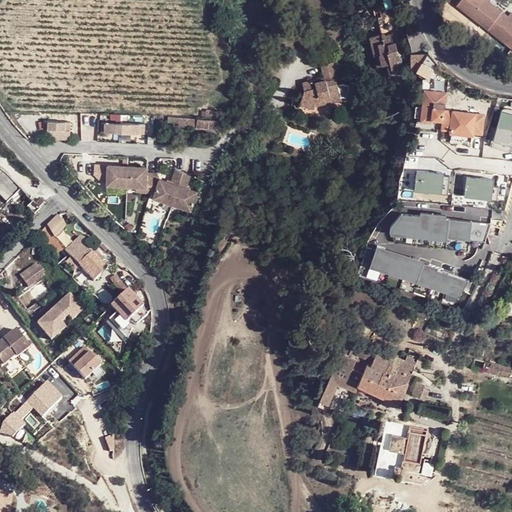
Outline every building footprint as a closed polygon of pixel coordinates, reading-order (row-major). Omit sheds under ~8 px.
[(511,49),(511,22),(484,0),(458,0),(456,4),(511,49)] [(384,35),(394,33),(397,32),(394,15),(381,18),(384,34),(375,36),(380,57),(375,58),(377,68),(389,66),(391,74),(394,73),(407,77),(403,55),(399,51),(397,45),(395,45),(393,39),(385,41),(384,35)] [(395,39),(394,33),(384,35),(385,41),(393,39),(395,39)] [(375,36),(371,37),(375,58),(380,57),(375,36)] [(417,71),(429,53),(411,57),(412,72),(417,71)] [(430,55),(429,53),(417,71),(428,79),(439,64),(434,59),(432,56),(430,55)] [(312,78),(300,81),(302,90),(298,102),(312,106),(314,98),(317,97),(318,99),(328,94),(328,97),(337,98),(341,94),(354,99),(359,84),(348,80),(346,85),(339,82),(336,83),(332,69),(338,68),(335,59),(320,63),(322,75),(323,78),(313,80),(312,78)] [(444,122),(445,111),(447,93),(425,91),(422,122),(433,123),(433,121),(444,122)] [(318,99),(318,103),(328,97),(328,94),(318,99)] [(341,94),(337,98),(353,102),(354,99),(341,94)] [(498,139),(511,143),(511,110),(511,115),(505,114),(498,139)] [(452,131),(452,133),(475,136),(475,133),(477,114),(445,111),(444,122),(443,130),(452,131)] [(477,114),(475,133),(484,134),(487,116),(477,114)] [(198,119),(180,118),(180,124),(180,127),(198,128),(198,119)] [(219,121),(198,119),(198,128),(218,130),(219,121)] [(72,124),(46,123),(45,127),(49,131),(72,133),(72,124)] [(147,127),(104,126),(103,135),(146,137),(147,127)] [(475,136),(452,133),(450,143),(473,147),(475,136)] [(108,187),(127,188),(154,190),(159,176),(149,175),(149,170),(96,166),(95,176),(103,183),(107,183),(108,187)] [(0,192),(9,202),(21,190),(0,168),(0,192)] [(430,173),(418,171),(415,191),(441,194),(441,195),(449,196),(451,177),(443,176),(429,175),(430,173)] [(161,181),(157,192),(155,201),(191,212),(197,194),(187,190),(191,178),(176,172),(171,185),(161,181)] [(481,181),(468,180),(466,197),(499,201),(501,187),(493,186),(493,180),(482,179),(481,181)] [(154,190),(127,188),(127,195),(152,197),(154,190)] [(36,204),(40,209),(45,204),(41,199),(36,204)] [(470,252),(471,245),(485,247),(492,224),(403,215),(392,228),(391,233),(396,244),(470,252)] [(65,251),(72,258),(80,267),(95,282),(108,269),(85,245),(84,247),(77,240),(65,251)] [(418,284),(461,298),(471,282),(419,264),(420,262),(386,251),(386,249),(378,246),(372,268),(391,275),(391,273),(419,282),(418,284)] [(80,267),(72,258),(66,263),(68,264),(75,272),(80,267)] [(37,261),(17,276),(25,287),(45,272),(37,261)] [(116,276),(110,280),(114,286),(121,282),(116,276)] [(143,308),(128,293),(121,298),(106,313),(121,329),(130,320),(143,308)] [(143,308),(130,320),(138,325),(148,315),(143,308)] [(64,321),(55,310),(38,325),(52,341),(65,330),(60,325),(64,321)] [(18,332),(0,346),(0,365),(2,369),(11,362),(17,357),(19,359),(31,350),(18,332)] [(84,335),(70,348),(78,356),(92,342),(84,335)] [(374,363),(379,352),(362,345),(357,356),(374,363)] [(393,359),(379,352),(374,363),(371,368),(368,366),(359,386),(400,405),(420,362),(411,358),(409,363),(394,356),(393,359)] [(17,357),(11,362),(20,373),(26,368),(19,359),(17,357)] [(340,362),(334,374),(359,386),(368,366),(352,359),(349,366),(340,362)] [(511,368),(486,361),(483,370),(511,377),(511,368)] [(334,374),(316,407),(324,411),(337,384),(356,392),(359,386),(334,374)] [(427,384),(418,381),(413,395),(426,400),(430,390),(425,388),(427,384)] [(0,511),(13,511),(16,498),(0,495),(0,511)]
